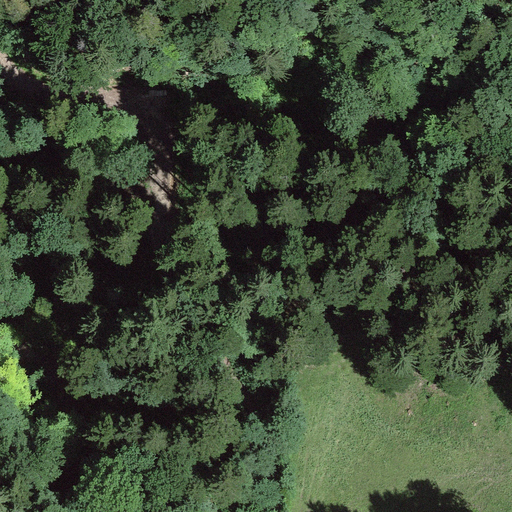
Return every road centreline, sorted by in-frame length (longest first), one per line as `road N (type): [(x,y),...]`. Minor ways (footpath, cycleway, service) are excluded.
road 1 (track): [(246,392),(166,259),(153,213),(154,149),(128,104),(28,88),(0,57)]
road 2 (track): [(277,511),(268,432),(246,392)]
